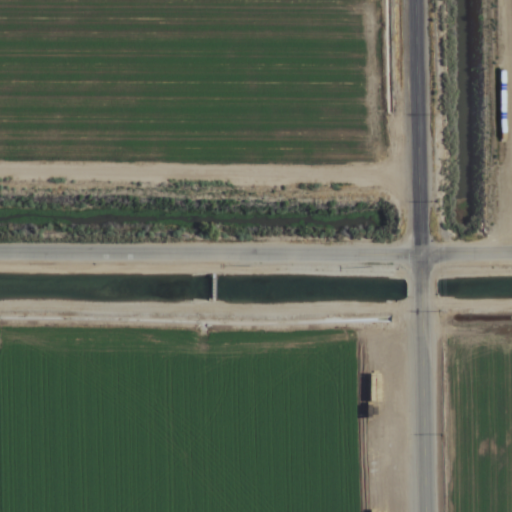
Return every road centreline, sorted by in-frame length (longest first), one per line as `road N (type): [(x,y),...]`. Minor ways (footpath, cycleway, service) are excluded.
road 1 (residential): [(0,251),(511,253)]
road 2 (tertiary): [(422,511),(419,304)]
road 3 (residential): [(415,154),(412,0)]
road 4 (tertiary): [(419,276),(415,154)]
